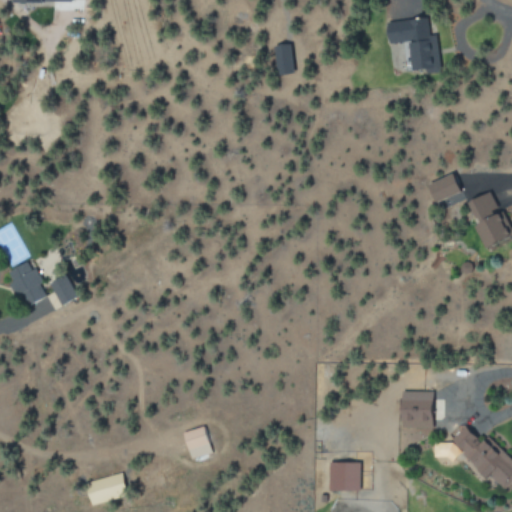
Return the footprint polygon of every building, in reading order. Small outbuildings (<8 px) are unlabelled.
[(415,72),(441,69),(436,34),(429,35),(427,17),(386,23),(389,43),(411,40),(415,72)] [(293,73),(291,44),(275,45),(276,74),(293,73)] [(437,203),(463,192),(455,173),(429,184),(437,203)] [(471,202),(480,223),(475,226),(486,250),(511,237),(511,232),(493,192),(471,202)] [(47,296),(40,284),(43,282),(36,267),(31,269),(27,262),(8,272),(13,281),(11,281),(25,308),(47,296)] [(78,297),(66,274),(50,283),(61,306),(78,297)] [(434,391),(403,390),(402,427),(433,428),(434,391)] [(452,439),(465,451),(463,453),(502,490),(511,479),(511,458),(488,436),(483,442),(465,425),(452,439)] [(182,432),(191,458),(212,452),(204,426),(182,432)] [(360,463),(329,462),(329,490),(360,490),(360,463)] [(128,494),(121,472),(85,483),(91,505),(128,494)]
